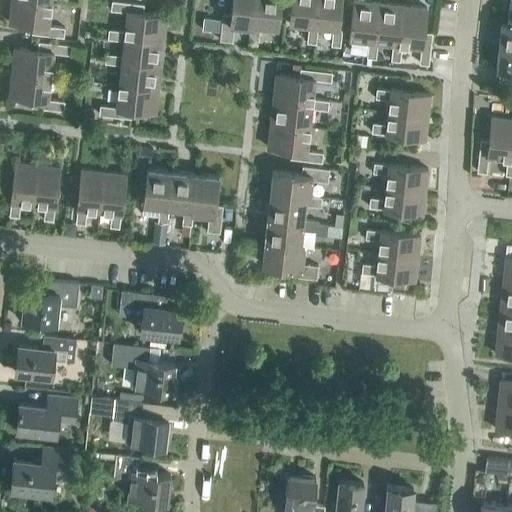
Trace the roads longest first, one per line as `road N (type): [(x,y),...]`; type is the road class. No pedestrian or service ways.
road 1 (residential): [(4,239),(210,262),(219,301)]
road 2 (residential): [(219,301),(448,328)]
road 3 (unknown): [(465,94),(348,66),(251,59)]
road 4 (residential): [(192,511),(219,301)]
road 5 (residential): [(455,205),(471,0)]
road 6 (residential): [(459,511),(464,465),(448,328)]
road 7 (residential): [(448,328),(455,205)]
